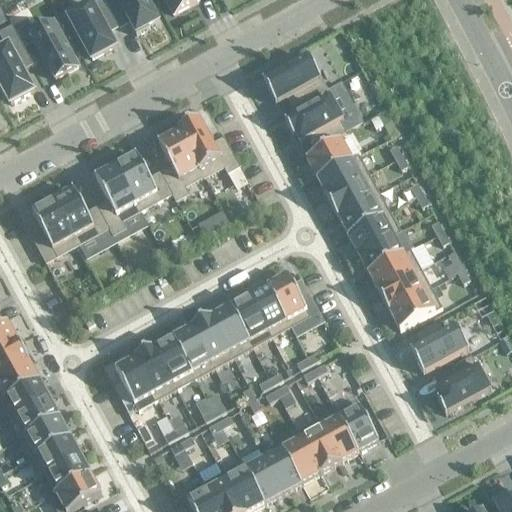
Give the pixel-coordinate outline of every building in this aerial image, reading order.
[(21,0),(27,9),(41,0),(21,0)] [(136,38),(159,25),(145,0),(105,0),(103,2),(114,23),(115,24),(125,18),(136,38)] [(163,0),(173,18),(198,4),(195,0),(163,0)] [(115,49),(104,28),(114,23),(103,2),(69,20),(92,62),(115,49)] [(35,45),(55,82),(78,70),(54,26),(35,36),(27,22),(12,30),(24,51),(35,45)] [(12,30),(12,29),(0,35),(0,40),(6,50),(0,53),(0,94),(3,93),(10,107),(34,94),(23,74),(33,68),(24,51),(12,30)] [(327,94),(309,60),(263,85),(276,108),(287,102),(292,112),(327,94)] [(331,101),(285,125),(293,140),(295,139),(300,147),(309,142),(315,153),(362,127),(341,87),(327,94),(331,101)] [(384,115),(377,119),(383,129),(390,125),(384,115)] [(199,123),(179,134),(179,135),(200,173),(200,174),(204,181),(205,183),(225,171),(237,194),(249,188),(236,164),(224,142),(213,148),(199,123)] [(179,135),(158,147),(171,170),(161,176),(173,198),(177,206),(189,199),(185,192),(204,181),(200,174),(200,173),(179,135)] [(306,163),(317,183),(352,163),(351,162),(341,144),(306,163)] [(390,154),(396,164),(403,160),(397,150),(390,154)] [(137,158),(116,170),(137,207),(141,216),(161,205),(173,198),(161,176),(150,182),(137,158)] [(327,202),(369,179),(358,159),(351,162),(352,163),(317,183),(327,201),(326,201),(327,202)] [(408,171),(403,160),(396,164),(401,174),(408,171)] [(116,170),(95,181),(108,205),(97,211),(109,233),(114,241),(124,235),(126,234),(122,227),(142,217),(141,216),(137,207),(116,170)] [(380,197),(369,179),(327,202),(337,221),(380,197)] [(416,202),(423,198),(418,188),(411,192),(416,202)] [(74,193),(53,204),(73,242),(78,250),(97,239),(109,233),(97,211),(86,217),(74,193)] [(390,216),(380,197),(337,221),(338,222),(338,221),(348,239),(390,216)] [(423,198),(416,202),(422,212),(429,209),(423,198)] [(53,204),(32,216),(45,239),(34,245),(46,267),(78,250),(73,242),(53,204)] [(394,240),(401,236),(390,216),(348,239),(347,240),(358,259),(393,239),(394,240)] [(222,217),(213,222),(219,233),(229,227),(223,217),(222,217)] [(437,240),(444,236),(438,226),(431,230),(437,240)] [(444,236),(437,240),(443,250),(450,246),(444,236)] [(393,239),(358,259),(368,278),(369,277),(404,258),(394,240),(393,239)] [(404,258),(369,277),(378,296),(379,297),(414,277),(414,276),(404,258)] [(452,268),(458,278),(465,274),(459,264),(452,268)] [(431,292),(421,272),(414,276),(414,277),(379,297),(389,316),(431,292)] [(470,284),(465,274),(458,278),(463,288),(470,284)] [(288,279),(268,290),(287,325),(291,332),(320,316),(302,284),(293,288),(288,279)] [(268,290),(249,300),(268,336),(272,342),(291,332),(287,325),(268,290)] [(442,312),(431,292),(389,316),(390,316),(400,335),(442,312)] [(249,300),(230,310),(230,311),(249,346),(253,353),(272,342),(268,336),(249,300)] [(212,320),(211,321),(230,356),(234,363),(253,353),(249,346),(230,311),(212,321),(212,320)] [(204,324),(192,331),(211,367),(215,374),(234,363),(230,356),(211,321),(209,322),(204,324)] [(0,329),(0,355),(19,346),(18,345),(8,326),(0,329)] [(456,330),(444,337),(438,326),(416,339),(422,349),(411,355),(423,378),(469,353),(456,330)] [(173,341),(192,377),(196,384),(215,374),(211,367),(192,331),(191,332),(174,342),(173,341)] [(155,351),(154,352),(173,387),(177,394),(196,384),(192,377),(173,341),(172,342),(173,342),(155,352),(155,351)] [(503,348),(502,349),(508,359),(511,356),(511,349),(509,345),(503,348)] [(0,355),(0,380),(29,364),(22,352),(23,352),(20,347),(19,346),(0,355)] [(147,355),(135,362),(154,398),(158,405),(177,394),(173,387),(154,352),(152,353),(147,355)] [(317,356),(307,362),(311,369),(321,363),(317,356)] [(478,371),(477,372),(471,361),(438,379),(444,390),(435,394),(440,403),(438,404),(446,418),(491,394),(478,371)] [(134,363),(115,373),(138,416),(158,405),(154,398),(135,362),(134,363)] [(307,362),(297,367),(301,375),(311,369),(307,362)] [(0,380),(0,405),(4,403),(39,384),(29,365),(30,365),(29,364),(0,380)] [(324,369),(314,374),(318,381),(328,376),(324,369)] [(314,374),(304,380),(307,387),(318,381),(314,374)] [(273,390),(283,384),(280,377),(269,383),(273,390)] [(4,403),(0,405),(0,413),(7,426),(14,422),(50,402),(40,383),(39,384),(4,403)] [(263,395),(273,390),(269,383),(259,388),(263,395)] [(286,389),(276,395),(280,402),(290,396),(286,389)] [(243,396),(248,407),(256,403),(250,392),(243,396)] [(270,408),(280,402),(276,395),(266,401),(270,408)] [(14,422),(7,426),(17,445),(25,441),(60,422),(60,421),(50,402),(14,422)] [(254,417),(261,413),(256,403),(248,407),(254,417)] [(335,415),(339,422),(340,422),(359,457),(379,446),(356,404),(335,415)] [(216,421),(227,415),(223,408),(212,414),(216,421)] [(206,426),(216,421),(212,414),(202,419),(206,426)] [(229,420),(219,426),(223,433),(233,428),(229,420)] [(25,441),(17,445),(28,464),(35,460),(70,441),(60,422),(25,441)] [(322,431),(321,432),(340,468),(341,467),(342,466),(359,457),(340,422),(339,422),(322,431)] [(318,424),(298,435),(321,478),(340,468),(321,432),(322,431),(318,424)] [(213,439),(223,433),(219,426),(209,432),(213,439)] [(178,442),(189,436),(185,429),(174,434),(178,442)] [(168,447),(178,442),(174,434),(164,440),(168,447)] [(298,435),(278,446),(282,453),(283,453),(302,488),(320,478),(321,478),(298,435)] [(35,460),(28,464),(38,483),(45,479),(81,459),(71,440),(70,441),(35,460)] [(192,441),(181,447),(185,454),(195,448),(192,441)] [(181,447),(171,452),(175,459),(185,454),(181,447)] [(282,453),(264,463),(283,498),(283,499),(302,488),(283,453),(282,453)] [(45,479),(38,483),(48,502),(56,498),(91,478),(81,459),(45,479)] [(161,461),(155,464),(154,465),(158,472),(165,468),(161,461)] [(246,473),(245,473),(264,509),(283,499),(283,498),(264,463),(246,473)] [(245,473),(246,473),(242,466),(222,477),(241,511),(257,511),(264,509),(245,473)] [(203,487),(216,511),(241,511),(222,477),(203,487)] [(56,498),(48,502),(54,511),(76,511),(102,498),(91,478),(56,498)] [(216,511),(203,487),(183,498),(191,511),(216,511)] [(507,494),(493,502),(498,511),(511,511),(511,498),(510,500),(507,494)]
